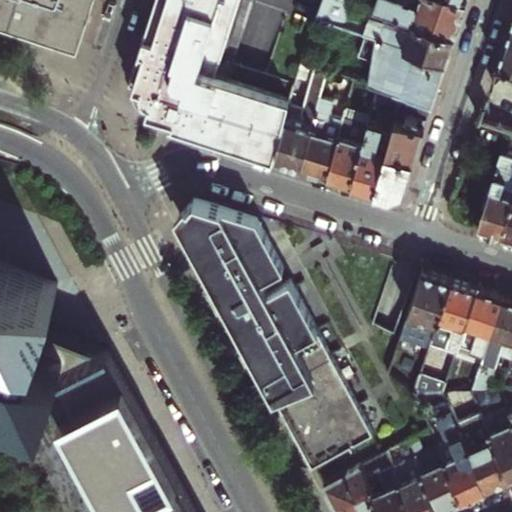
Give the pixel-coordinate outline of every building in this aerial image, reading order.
[(91,0),(0,0),(0,16),(78,42),(91,0)] [(220,59),(238,0),(154,0),(139,48),(144,50),(133,85),(143,87),(147,85),(151,91),(154,96),(150,99),(146,110),(173,118),(172,123),(273,155),(288,102),(294,82),(220,59)] [(344,21),(351,0),(321,0),(317,12),(344,21)] [(398,11),(456,31),(463,9),(465,0),(375,0),(374,3),(398,11)] [(451,44),(456,31),(398,11),(395,23),(368,14),(364,28),(447,57),(451,44)] [(377,85),(401,92),(432,102),(441,75),(447,57),(364,28),(344,21),(317,12),(301,60),(314,64),(327,68),(334,71),(377,85)] [(511,18),(503,47),(497,63),(511,68),(511,18)] [(301,60),(296,76),(310,80),(314,64),(301,60)] [(324,77),(327,68),(314,64),(310,80),(303,106),(299,117),(285,113),(273,155),(292,161),(300,164),(320,94),(324,77)] [(327,68),(324,77),(331,80),(334,71),(327,68)] [(377,85),(374,98),(398,105),(401,92),(377,85)] [(418,143),(432,102),(401,92),(398,105),(392,126),(374,189),(389,193),(403,187),(418,143)] [(334,98),(320,94),(300,164),(311,168),(327,173),(342,118),(329,114),(334,98)] [(288,102),(285,113),(299,117),(303,106),(288,102)] [(345,106),(342,118),(327,173),(343,178),(351,181),(362,139),(368,119),(370,113),(345,106)] [(366,186),(374,189),(392,126),(368,119),(362,139),(351,181),(366,186)] [(492,227),(502,230),(511,197),(511,151),(502,148),(478,222),(492,227)] [(186,186),(179,213),(195,193),(257,213),(254,208),(186,186)] [(257,213),(195,193),(179,213),(294,425),(313,460),(373,427),(299,290),(291,275),(281,281),(274,268),(284,263),(257,213)] [(511,197),(502,230),(511,233),(511,197)] [(40,322),(54,284),(0,262),(0,373),(49,394),(111,511),(191,511),(105,349),(40,322)] [(399,337),(429,347),(431,341),(452,276),(444,273),(423,267),(399,337)] [(465,280),(452,276),(431,341),(457,349),(459,343),(478,285),(465,280)] [(492,289),(478,285),(459,343),(485,351),(504,293),(492,289)] [(485,351),(474,387),(488,386),(498,352),(511,356),(511,355),(511,295),(504,293),(485,351)] [(447,379),(422,371),(415,391),(444,389),(447,379)] [(440,445),(463,496),(476,490),(487,485),(457,418),(448,399),(433,405),(446,432),(452,435),(454,439),(440,445)] [(511,474),(511,410),(509,404),(484,416),(511,475),(511,474)] [(481,409),(457,418),(487,485),(501,479),(511,475),(484,416),(481,409)] [(408,436),(440,507),(453,501),(463,496),(440,445),(438,442),(423,449),(416,432),(408,436)] [(405,460),(394,465),(415,511),(428,511),(430,511),(440,507),(408,436),(397,442),(405,460)] [(381,471),(373,454),(361,461),(383,511),(415,511),(394,465),(381,471)] [(340,511),(383,511),(361,461),(324,480),(340,511)]
